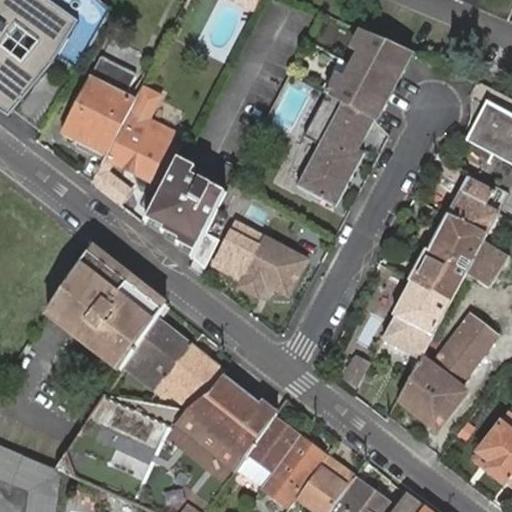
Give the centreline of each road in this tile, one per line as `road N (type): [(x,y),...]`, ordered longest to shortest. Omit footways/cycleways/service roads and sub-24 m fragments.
road 1 (residential): [(291,372),(0,148)]
road 2 (residential): [(291,372),(433,110)]
road 3 (residential): [(470,511),(291,372)]
